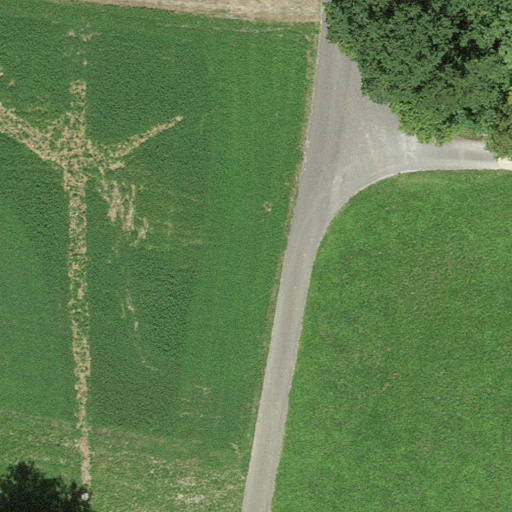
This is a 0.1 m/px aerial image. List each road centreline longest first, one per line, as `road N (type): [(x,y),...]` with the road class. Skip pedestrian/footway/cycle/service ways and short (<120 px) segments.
road 1 (track): [(326,143),(294,241),(254,511)]
road 2 (track): [(511,153),(326,143)]
road 3 (track): [(330,0),(326,143)]
